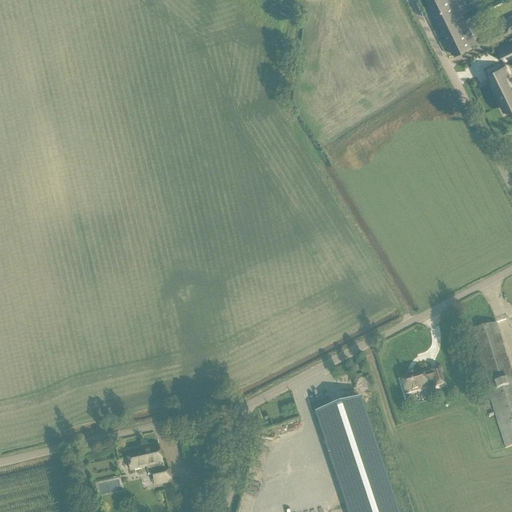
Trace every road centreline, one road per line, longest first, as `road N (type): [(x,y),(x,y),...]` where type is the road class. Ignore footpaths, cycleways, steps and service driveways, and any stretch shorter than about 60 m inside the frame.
road 1 (unclassified): [(244,406),(511,269)]
road 2 (unclassified): [(0,462),(244,406)]
road 3 (unclassified): [(511,186),(414,0)]
